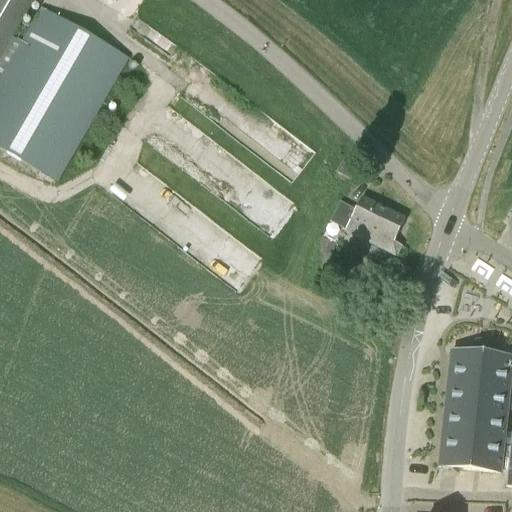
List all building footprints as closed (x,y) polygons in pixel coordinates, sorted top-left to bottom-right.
[(0,0),(0,60),(32,4),(34,0),(0,0)] [(0,150),(56,183),(128,60),(40,9),(0,80),(0,150)] [(350,181),(355,171),(341,164),(336,174),(350,181)] [(361,199),(354,212),(339,204),(329,224),(344,232),(345,231),(395,256),(400,247),(393,243),(404,220),(361,199)] [(330,289),(334,246),(320,239),(314,287),(330,289)] [(511,358),(450,352),(438,469),(500,475),(511,364),(511,358)]
